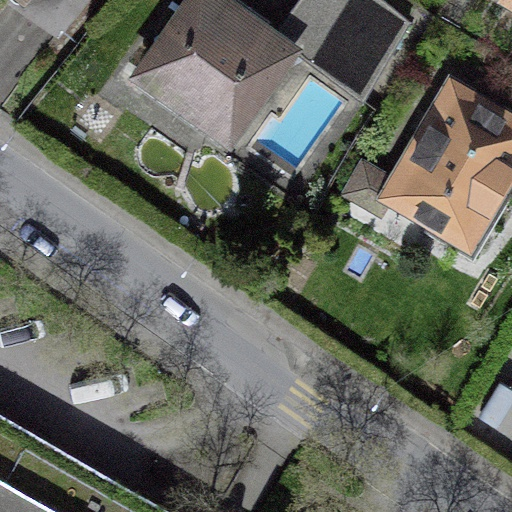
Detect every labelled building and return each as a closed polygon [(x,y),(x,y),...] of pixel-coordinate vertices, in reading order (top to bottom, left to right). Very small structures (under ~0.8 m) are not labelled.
[(19,0),(62,34),(88,0),(19,0)] [(245,13),(227,0),(189,0),(140,70),(229,133),(291,45),(245,13)] [(409,21),(383,0),(308,0),(296,17),(377,75),(409,21)] [(511,161),(511,117),(453,83),(389,193),(467,239),(499,185),(511,161)] [(0,511),(141,511),(129,505),(132,500),(129,498),(127,503),(94,485),(97,479),(95,478),(92,483),(59,464),(62,459),(60,458),(57,463),(24,444),(27,439),(25,438),(23,441),(0,427),(0,511)]
